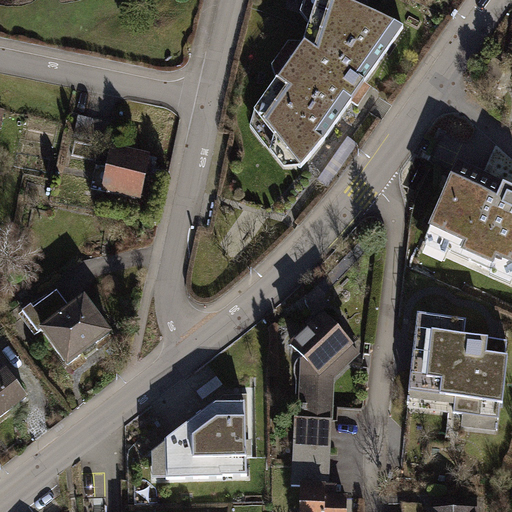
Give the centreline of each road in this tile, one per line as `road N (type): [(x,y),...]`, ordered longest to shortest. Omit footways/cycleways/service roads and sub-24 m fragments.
road 1 (residential): [(494,0),(378,165),(298,260),(191,348)]
road 2 (residential): [(210,106),(171,280),(191,348)]
road 3 (residential): [(191,348),(0,501)]
road 4 (residential): [(0,63),(210,106)]
